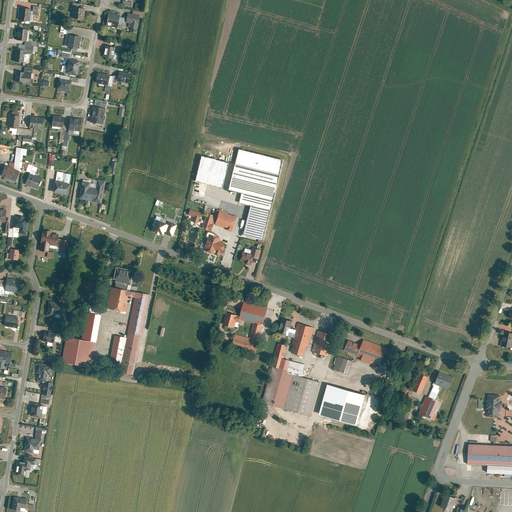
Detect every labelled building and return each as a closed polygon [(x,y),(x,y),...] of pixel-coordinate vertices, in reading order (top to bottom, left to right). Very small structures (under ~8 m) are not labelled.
[(20,8),(18,21),(29,22),(30,12),(30,10),(20,8)] [(71,19),(83,21),(85,10),(73,8),(71,19)] [(135,34),(138,18),(142,19),(143,13),(132,12),(132,15),(127,14),(126,24),(129,24),(128,33),(135,34)] [(117,29),(119,16),(108,14),(105,27),(117,29)] [(17,29),(16,41),(26,42),(27,31),(17,29)] [(67,48),(77,50),(80,38),(69,36),(67,48)] [(24,46),(24,51),(32,52),(33,47),(31,47),(31,43),(25,42),(24,46)] [(103,58),(112,60),(114,49),(105,47),(103,58)] [(59,49),(58,56),(70,58),(72,51),(59,49)] [(15,50),(13,62),(23,63),(25,51),(24,51),(18,50),(15,50)] [(65,75),(77,77),(80,62),(68,60),(65,75)] [(16,72),(14,84),(29,86),(29,84),(30,74),(16,72)] [(130,74),(119,72),(117,83),(127,85),(130,74)] [(109,76),(97,74),(95,84),(107,86),(109,76)] [(58,78),(56,90),(69,93),(72,80),(58,78)] [(89,123),(102,125),(105,110),(92,107),(89,123)] [(19,117),(9,116),(8,128),(18,129),(19,117)] [(51,127),(62,129),(63,119),(52,118),(51,127)] [(30,119),(29,129),(41,130),(42,120),(30,119)] [(68,131),(79,132),(81,121),(70,120),(68,131)] [(13,168),(24,169),(26,150),(16,148),(13,168)] [(240,150),(229,191),(242,194),(239,204),(250,207),(243,236),(263,241),(283,161),(240,150)] [(228,164),(201,157),(195,183),(223,189),(228,164)] [(4,167),(0,177),(15,182),(19,173),(4,167)] [(30,174),(29,176),(34,178),(37,168),(32,167),(30,174)] [(56,173),(55,183),(68,185),(70,175),(56,173)] [(28,176),(24,185),(37,190),(40,180),(34,178),(29,176),(28,176)] [(78,200),(92,202),(91,203),(101,205),(105,182),(97,181),(95,190),(89,188),(90,183),(82,182),(78,200)] [(54,183),(52,195),(67,197),(69,185),(68,185),(55,183),(54,183)] [(199,223),(202,213),(191,209),(189,215),(195,217),(193,221),(199,223)] [(203,228),(212,231),(214,225),(227,228),(227,230),(235,232),(239,215),(217,210),(216,215),(207,212),(203,228)] [(27,218),(13,217),(12,228),(19,229),(18,235),(25,235),(27,218)] [(156,220),(151,231),(162,236),(162,235),(163,233),(172,236),(176,226),(169,223),(167,225),(156,220)] [(56,247),(58,235),(51,234),(51,232),(42,231),(38,251),(48,253),(49,246),(56,247)] [(207,235),(202,251),(220,257),(225,241),(207,235)] [(59,251),(67,252),(68,241),(60,240),(59,251)] [(243,253),(241,262),(246,263),(245,265),(252,267),(253,260),(259,261),(261,251),(253,249),(251,255),(243,253)] [(8,260),(17,261),(18,252),(10,250),(8,260)] [(132,272),(115,269),(112,281),(115,282),(114,289),(125,291),(126,284),(129,285),(132,272)] [(19,282),(6,279),(6,282),(5,288),(4,292),(17,294),(19,282)] [(140,337),(149,297),(111,289),(106,310),(125,314),(129,298),(134,299),(127,334),(140,337)] [(267,307),(243,301),(238,319),(262,325),(267,307)] [(49,302),(46,317),(54,319),(55,315),(60,316),(62,305),(49,302)] [(223,324),(233,327),(235,321),(238,322),(239,315),(226,312),(223,324)] [(81,341),(95,344),(100,317),(86,315),(81,341)] [(5,318),(3,327),(15,329),(17,320),(5,318)] [(282,318),(278,332),(294,337),(296,329),(290,327),(292,321),(282,318)] [(253,323),(249,338),(234,334),(232,342),(231,348),(255,354),(262,325),(253,323)] [(306,346),(309,347),(314,327),(297,323),(292,344),(294,344),(292,352),(303,355),(306,346)] [(312,351),(328,355),(333,335),(317,331),(312,351)] [(511,332),(502,331),(500,345),(509,347),(511,347),(511,342),(511,332)] [(54,335),(44,333),(42,343),(53,344),(54,335)] [(140,337),(127,334),(119,374),(132,376),(140,337)] [(114,337),(109,359),(120,362),(125,339),(114,337)] [(66,339),(61,364),(91,369),(95,344),(66,339)] [(219,345),(231,348),(232,342),(220,339),(219,345)] [(386,347),(364,339),(362,345),(358,355),(357,356),(380,364),(386,347)] [(344,350),(358,355),(362,345),(348,340),(344,350)] [(278,343),(271,366),(287,370),(290,360),(283,358),(287,345),(278,343)] [(8,365),(10,354),(0,351),(0,369),(3,370),(4,364),(8,365)] [(333,369),(347,374),(351,360),(337,356),(333,369)] [(287,370),(286,373),(293,374),(301,377),(304,364),(290,360),(287,370)] [(53,367),(38,364),(36,375),(38,375),(36,382),(47,384),(48,377),(51,377),(53,367)] [(267,404),(284,408),(293,374),(286,373),(287,370),(271,366),(263,395),(269,397),(267,404)] [(452,376),(440,371),(435,382),(447,388),(452,376)] [(412,389),(421,394),(429,377),(419,373),(412,389)] [(284,408),(311,416),(320,382),(301,377),(293,374),(284,408)] [(365,393),(327,383),(318,413),(356,424),(365,393)] [(435,383),(428,397),(435,399),(439,389),(438,388),(439,385),(435,383)] [(44,384),(41,400),(48,401),(51,385),(44,384)] [(500,395),(487,394),(487,400),(485,400),(485,401),(485,408),(485,409),(486,409),(486,416),(499,417),(500,405),(502,405),(502,401),(500,400),(500,395)] [(426,396),(418,413),(435,420),(440,406),(437,405),(439,401),(435,399),(428,397),(426,396)] [(29,417),(41,419),(43,405),(32,404),(29,417)] [(404,418),(410,420),(414,410),(408,407),(404,418)] [(26,438),(23,453),(33,454),(33,451),(39,451),(41,441),(40,441),(34,439),(26,438)] [(511,445),(467,443),(466,463),(485,464),(511,465),(511,445)] [(24,458),(23,463),(17,462),(14,476),(24,478),(25,471),(30,472),(31,465),(34,466),(35,460),(24,458)] [(511,465),(485,464),(484,472),(511,473),(511,471),(511,465)] [(455,499),(443,495),(439,507),(451,511),(455,499)] [(25,510),(27,500),(13,498),(11,511),(19,511),(20,509),(25,510)]
